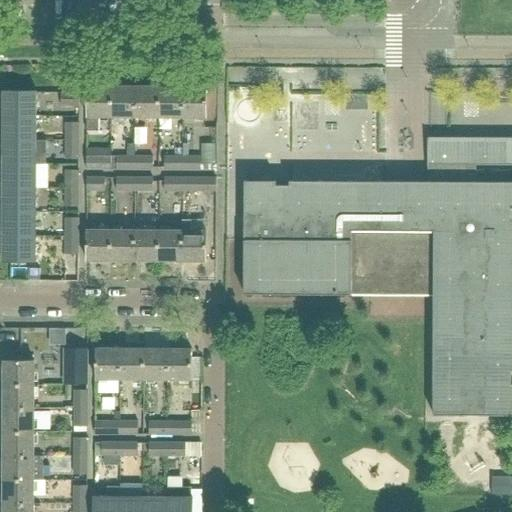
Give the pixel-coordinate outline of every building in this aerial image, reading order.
[(99,117),(112,117),(112,86),(88,86),(88,130),(99,130),(99,117)] [(136,86),(112,86),(112,117),(136,117),(136,86)] [(136,117),(160,117),(160,86),(136,86),(136,117)] [(160,117),(184,117),(184,86),(160,86),(160,117)] [(208,87),(184,86),(184,117),(208,117),(208,87)] [(6,92),(6,117),(36,117),(37,92),(6,92)] [(62,106),(80,106),(80,93),(62,93),(62,106)] [(6,117),(5,140),(36,140),(36,117),(6,117)] [(66,122),(66,141),(80,141),(80,122),(66,122)] [(245,177),(245,290),(352,291),(434,291),(434,411),(511,411),(511,135),(428,135),(428,183),(386,183),(386,178),(290,177),(290,181),(277,181),(277,177),(245,177)] [(140,154),(155,154),(155,138),(140,138),(140,154)] [(5,140),(5,164),(36,164),(36,140),(5,140)] [(80,159),(80,141),(66,141),(66,159),(80,159)] [(135,170),(136,156),(134,156),(135,144),(128,144),(128,156),(117,156),(117,170),(135,170)] [(87,169),(106,170),(106,156),(87,156),(87,169)] [(136,156),(135,170),(154,170),(154,156),(136,156)] [(183,170),(183,156),(165,156),(165,170),(183,170)] [(202,157),(183,156),(183,170),(202,171),(202,157)] [(5,164),(5,188),(36,188),(36,164),(5,164)] [(66,170),(66,188),(80,189),(80,170),(66,170)] [(87,177),(87,191),(106,191),(106,177),(87,177)] [(136,177),(117,177),(117,191),(136,191),(136,177)] [(154,178),(136,177),(136,191),(154,192),(154,178)] [(184,177),(165,177),(165,192),(183,192),(184,177)] [(202,178),(184,177),(183,192),(217,192),(218,178),(202,178)] [(5,188),(5,212),(36,212),(36,188),(5,188)] [(80,207),(80,189),(66,188),(66,207),(80,207)] [(5,212),(5,236),(36,236),(36,212),(5,212)] [(66,218),(66,236),(79,236),(80,218),(66,218)] [(183,230),(183,261),(207,261),(208,231),(192,230),(192,219),(182,219),(182,230),(183,230)] [(87,260),(112,260),(112,230),(87,229),(87,260)] [(112,260),(135,261),(136,230),(112,230),(112,260)] [(135,261),(159,261),(159,230),(136,230),(135,261)] [(159,261),(183,261),(183,230),(182,230),(159,230),(159,261)] [(36,236),(5,236),(5,260),(36,260),(36,236)] [(79,255),(79,236),(66,236),(66,255),(79,255)] [(88,384),(88,348),(65,348),(65,384),(88,384)] [(121,348),(97,348),(96,379),(121,379),(121,348)] [(121,379),(145,379),(145,348),(121,348),(121,379)] [(145,379),(168,379),(169,349),(145,348),(145,379)] [(193,349),(169,349),(168,379),(193,380),(193,349)] [(196,357),(196,379),(206,379),(206,357),(196,357)] [(5,360),(5,385),(36,385),(36,360),(5,360)] [(270,382),(270,391),(295,389),(294,380),(270,382)] [(36,408),(36,385),(5,385),(5,408),(36,408)] [(75,390),(75,408),(89,408),(89,390),(75,390)] [(162,416),(165,397),(152,395),(149,414),(162,416)] [(175,404),(168,404),(168,421),(168,435),(193,435),(193,421),(175,421),(175,404)] [(36,408),(5,408),(5,432),(36,432),(36,408)] [(89,427),(89,408),(75,408),(75,427),(89,427)] [(121,434),(121,420),(95,420),(95,434),(121,434)] [(138,420),(121,420),(121,434),(138,434),(138,420)] [(168,435),(168,421),(150,421),(150,435),(168,435)] [(5,456),(35,456),(36,432),(5,432),(5,456)] [(75,438),(75,456),(89,456),(89,438),(75,438)] [(190,454),(206,454),(206,441),(189,442),(190,454)] [(102,456),(121,456),(121,442),(102,442),(102,456)] [(139,442),(121,442),(121,456),(139,456),(139,442)] [(150,456),(168,456),(168,442),(150,442),(150,456)] [(187,442),(168,442),(168,456),(187,456),(187,442)] [(35,456),(5,456),(5,480),(35,480),(44,480),(44,456),(35,456)] [(75,456),(75,460),(75,475),(89,475),(89,456),(75,456)] [(182,459),(182,476),(195,476),(195,459),(182,459)] [(35,504),(35,480),(5,480),(5,504),(35,504)] [(75,485),(75,503),(88,503),(89,485),(75,485)] [(120,511),(121,497),(96,497),(96,511),(120,511)] [(144,511),(144,498),(121,497),(120,511),(144,511)] [(167,511),(168,498),(144,498),(144,511),(167,511)] [(168,498),(167,511),(191,511),(192,498),(168,498)] [(88,511),(88,503),(75,503),(74,511),(88,511)]
